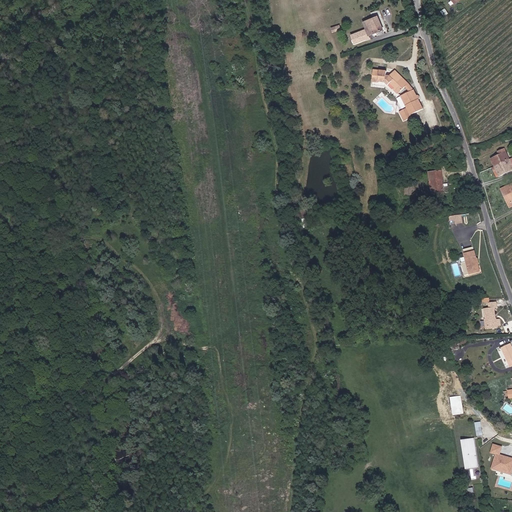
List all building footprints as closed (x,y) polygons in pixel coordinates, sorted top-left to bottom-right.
[(371,40),(385,35),(379,21),(358,29),(361,36),(352,39),(355,48),(371,42),(371,40)] [(405,93),(409,90),(396,77),(390,82),(386,82),(386,78),(374,76),(372,88),(378,89),(378,87),(382,88),(382,91),(385,92),(385,88),(385,90),(386,91),(387,91),(388,91),(390,89),(394,93),(393,95),(398,100),(405,93)] [(414,96),(409,90),(405,93),(410,98),(414,96)] [(417,121),(427,113),(421,104),(422,102),(420,101),(419,101),(418,101),(414,96),(410,98),(401,103),(412,115),(405,121),(411,129),(418,123),(417,121)] [(494,172),(509,166),(505,155),(498,158),(500,161),(491,165),(494,172)] [(494,172),(498,181),(511,175),(511,164),(509,166),(494,172)] [(430,200),(442,199),(440,188),(441,187),(440,178),(428,180),(430,200)] [(502,200),(511,196),(510,191),(500,195),(502,200)] [(508,210),(511,207),(511,196),(502,200),(504,202),(505,202),(508,210)] [(477,255),(468,258),(471,270),(466,271),(469,283),(484,279),(482,271),(480,271),(479,267),(481,267),(477,255)] [(500,326),(497,326),(496,314),(499,314),(499,308),(489,308),(489,314),(485,314),(486,333),(501,332),(500,326)] [(505,373),(511,371),(511,356),(510,348),(500,350),(505,373)] [(475,422),(477,436),(483,435),(481,421),(475,422)] [(466,469),(478,467),(474,438),(461,440),(466,469)] [(491,453),(495,454),(491,469),(511,474),(511,456),(501,454),(503,446),(493,443),(491,453)]
